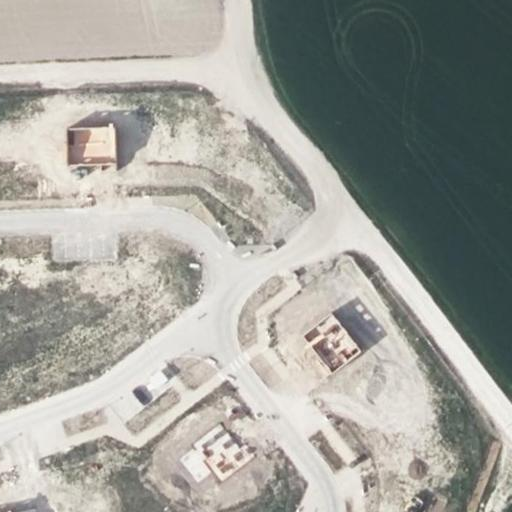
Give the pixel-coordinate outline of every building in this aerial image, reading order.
[(116,127),(67,128),(69,165),(92,165),(101,164),(101,171),(118,171),(116,127)] [(331,312),(302,335),(317,353),(322,360),(316,365),(327,378),(362,351),(331,312)] [(314,362),(316,365),(322,360),(317,353),(311,358),(314,362)] [(421,413),(386,440),(398,455),(404,451),(411,459),(422,474),(451,452),(421,413)] [(220,423),(191,445),(221,484),(256,457),(245,444),(240,448),(234,441),(220,423)] [(240,437),(234,441),(240,448),(245,444),(243,440),(240,437)] [(405,464),(411,459),(404,451),(398,455),(402,460),(405,464)] [(397,511),(434,511),(441,497),(422,490),(405,492),(398,510),(397,511)]
